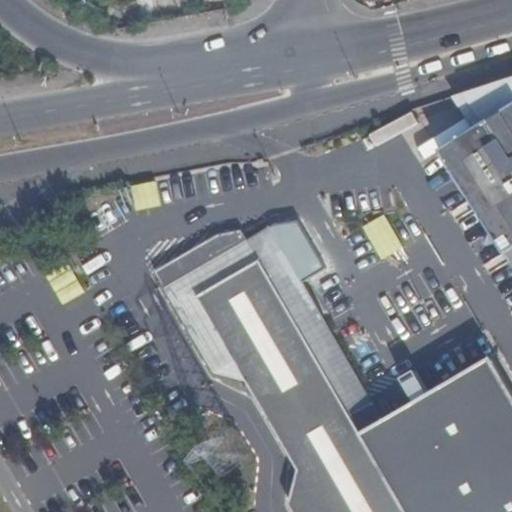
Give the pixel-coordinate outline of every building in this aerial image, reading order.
[(138,0),(142,21),(233,6),(232,0),(138,0)] [(511,77),(464,93),(483,124),(511,106),(511,77)] [(511,106),(483,124),(441,151),(511,264),(511,106)] [(133,184),(137,209),(162,205),(157,180),(133,184)] [(280,224),(277,225),(379,403),(382,402),(280,224)] [(379,403),(277,225),(257,237),(360,414),(379,403)] [(380,236),(375,226),(357,236),(363,246),(380,236)] [(301,502),(306,511),(416,511),(412,504),(381,451),(360,414),(257,237),(252,227),(227,230),(196,249),(164,267),(174,285),(224,369),(259,380),(309,467),(301,502)] [(76,255),(70,258),(76,268),(82,265),(76,255)] [(76,268),(70,258),(59,264),(65,275),(76,268)] [(125,316),(142,306),(136,296),(118,306),(125,316)] [(511,359),(503,346),(459,373),(400,408),(410,427),(488,381),(511,365),(511,359)] [(382,390),(400,380),(394,370),(376,380),(382,390)] [(511,511),(511,421),(488,381),(410,427),(403,431),(406,437),(437,489),(449,511),(511,511)] [(168,415),(164,417),(170,427),(173,424),(168,415)] [(170,427),(164,417),(150,425),(156,435),(170,427)] [(449,511),(437,489),(406,437),(400,440),(381,451),(412,504),(416,511),(449,511)]
